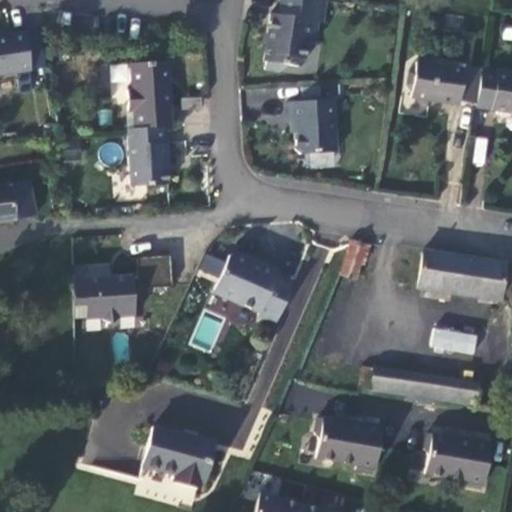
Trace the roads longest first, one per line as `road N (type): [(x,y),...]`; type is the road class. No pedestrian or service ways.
road 1 (residential): [(511,240),(257,201),(239,187),(223,106),(229,13)]
road 2 (unknown): [(257,201),(209,222),(40,231)]
